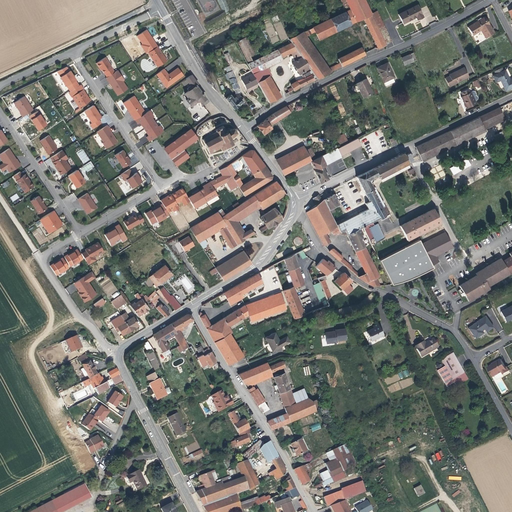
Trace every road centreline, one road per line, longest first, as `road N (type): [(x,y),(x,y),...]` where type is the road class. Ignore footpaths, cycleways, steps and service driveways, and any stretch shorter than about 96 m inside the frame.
road 1 (residential): [(242,130),(274,106),(489,0)]
road 2 (residential): [(190,305),(312,511)]
road 3 (residential): [(297,212),(312,243),(352,277),(450,329),(473,358)]
road 4 (track): [(0,226),(53,321),(30,351),(53,403)]
road 5 (residential): [(163,184),(72,51)]
road 6 (tertiary): [(160,6),(242,130)]
road 7 (residential): [(0,109),(82,232)]
road 8 (tertiary): [(297,212),(250,270),(190,305)]
road 9 (residential): [(297,202),(414,143)]
road 10 (tertiary): [(136,397),(197,511)]
road 11 (unclassified): [(117,353),(88,331),(39,256)]
